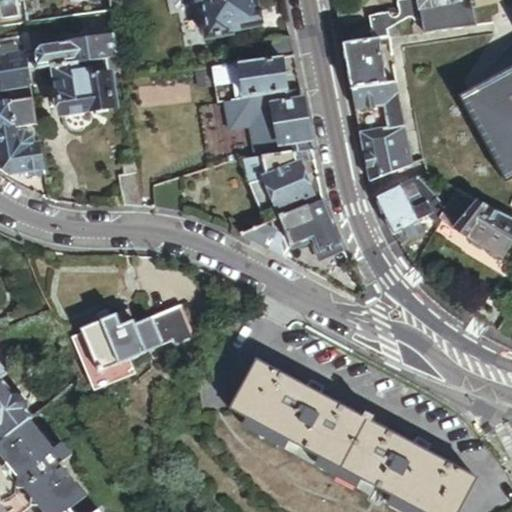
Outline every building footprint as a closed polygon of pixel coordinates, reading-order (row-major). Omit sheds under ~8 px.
[(2,0),(5,16),(19,14),(17,0),(2,0)] [(231,31),(261,25),(255,0),(198,0),(207,40),(232,35),(231,31)] [(389,37),(388,30),(401,23),(410,22),(411,27),(423,25),(417,0),(409,0),(396,3),(398,17),(391,18),(387,14),(368,17),(369,24),(371,40),(389,37)] [(417,0),(423,25),(426,38),(475,27),(468,0),(417,0)] [(92,60),(124,54),(120,32),(42,46),(40,35),(32,36),(38,69),(55,66),(92,60)] [(351,90),(397,82),(395,71),(386,71),(385,66),(394,65),(389,37),(371,40),(342,44),(351,90)] [(0,90),(32,85),(30,71),(24,38),(0,42),(0,41),(0,90)] [(283,59),(294,58),(292,39),(263,43),(265,61),(283,59)] [(249,54),(250,63),(265,61),(263,43),(259,44),(249,54)] [(511,55),(505,53),(498,76),(511,102),(511,55)] [(256,98),(287,94),(283,59),(265,61),(250,63),(221,67),(223,84),(244,82),(245,93),(240,93),(241,100),(256,98)] [(112,106),(122,104),(117,71),(99,74),(98,67),(93,68),(92,60),(55,66),(63,115),(67,115),(68,122),(88,123),(113,111),(112,106)] [(359,134),(405,123),(397,82),(351,90),(359,134)] [(294,153),(313,151),(302,92),(287,94),(256,98),(262,148),(278,146),(280,155),(294,153)] [(48,175),(44,153),(34,98),(0,104),(0,165),(12,173),(26,171),(27,178),(48,175)] [(370,182),(413,164),(405,123),(359,134),(370,182)] [(263,157),(280,155),(278,146),(262,148),(263,157)] [(282,219),(315,204),(294,153),(280,155),(263,157),(254,158),(256,181),(272,223),(282,219)] [(139,171),(137,158),(124,160),(125,172),(139,171)] [(125,206),(144,206),(139,171),(125,172),(121,173),(125,206)] [(443,231),(439,230),(457,191),(427,173),(376,200),(386,222),(395,237),(399,234),(404,243),(425,233),(421,224),(430,220),(438,237),(443,231)] [(171,211),(181,213),(183,177),(156,185),(155,208),(171,211)] [(510,238),(511,239),(511,222),(507,220),(489,210),(457,191),(439,230),(443,231),(473,247),(473,250),(479,253),(482,250),(488,253),(487,257),(493,260),(496,257),(499,259),(510,238)] [(324,251),(340,244),(323,201),(315,204),(282,219),(289,235),(293,245),(315,236),(320,248),(324,251)] [(285,258),(289,251),(283,238),(289,235),(282,219),(272,223),(242,236),(285,258)] [(308,270),(334,284),(346,263),(324,251),(320,248),(308,270)] [(153,318),(165,346),(174,342),(176,348),(198,339),(184,305),(153,318)] [(82,329),(84,334),(101,373),(131,360),(149,353),(137,325),(131,309),(82,329)] [(149,353),(165,346),(153,318),(137,325),(149,353)] [(347,350),(302,326),(293,344),(337,368),(347,350)] [(84,334),(74,338),(96,390),(136,373),(131,360),(101,373),(84,334)] [(0,347),(0,354),(12,370),(24,361),(8,341),(0,347)] [(256,427),(296,450),(327,468),(368,490),(399,508),(406,511),(472,511),(484,492),(435,464),(439,457),(426,449),(422,457),(379,433),(382,428),(374,424),(371,428),(329,404),(333,397),(320,390),(316,397),(266,369),(239,418),(256,427)] [(12,395),(0,380),(0,444),(29,421),(31,419),(25,411),(26,410),(26,403),(20,395),(13,393),(12,395)] [(37,415),(49,405),(41,394),(33,400),(32,408),(37,415)] [(54,451),(29,421),(0,444),(0,455),(18,478),(17,490),(25,490),(42,511),(64,511),(83,494),(60,465),(71,456),(62,445),(54,451)] [(292,458),(296,450),(256,427),(251,435),(292,458)] [(363,498),(368,490),(327,468),(323,475),(363,498)] [(100,511),(85,492),(83,494),(64,511),(100,511)]
